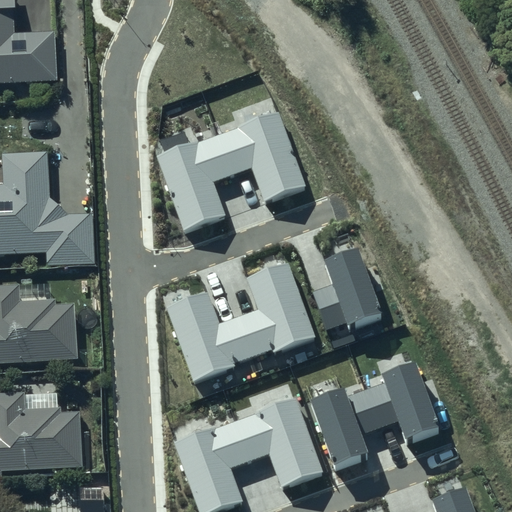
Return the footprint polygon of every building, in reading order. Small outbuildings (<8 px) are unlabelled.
[(0,0),(0,86),(57,86),(56,32),(15,33),(14,0),(0,0)] [(306,184),(278,109),(236,125),(237,127),(201,141),(200,138),(156,155),(184,229),(224,214),(213,182),(253,167),(266,199),(306,184)] [(4,186),(0,186),(0,256),(47,256),(48,266),(93,265),(92,215),(68,215),(51,199),(49,154),(3,156),(4,186)] [(347,322),(348,326),(382,313),(359,248),(324,261),(333,285),(313,292),(326,329),(347,322)] [(165,305),(192,380),(234,365),(233,362),(270,349),(271,352),(315,336),(287,261),(246,276),(258,308),(217,323),(205,290),(165,305)] [(0,361),(77,360),(75,306),(56,307),(56,301),(21,302),(21,287),(0,287),(0,361)] [(417,360),(383,372),(386,382),(349,395),(346,386),(311,399),(335,464),(368,452),(361,434),(400,420),(407,438),(442,425),(417,360)] [(27,393),(0,393),(0,478),(5,478),(4,473),(82,470),(79,417),(62,417),(62,408),(27,409),(27,393)] [(322,471),(294,396),(252,411),(253,414),(217,427),(216,425),(172,441),(198,511),(208,511),(241,500),(229,468),(270,453),(282,486),(322,471)] [(475,511),(467,487),(433,499),(438,511),(475,511)]
